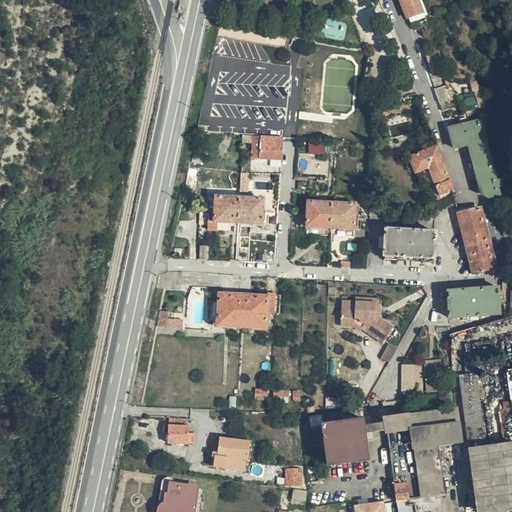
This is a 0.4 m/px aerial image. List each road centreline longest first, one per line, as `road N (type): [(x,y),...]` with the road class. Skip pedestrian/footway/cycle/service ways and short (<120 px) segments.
road 1 (trunk): [(153,0),(169,75),(114,387)]
road 2 (residential): [(144,262),(458,270)]
road 3 (residential): [(393,0),(468,188),(449,224),(458,270)]
road 4 (primary): [(199,0),(144,262)]
road 5 (unknown): [(279,262),(294,92)]
road 6 (unknown): [(443,270),(381,384)]
road 7 (primary): [(144,262),(114,387)]
road 8 (primary): [(114,387),(88,511)]
